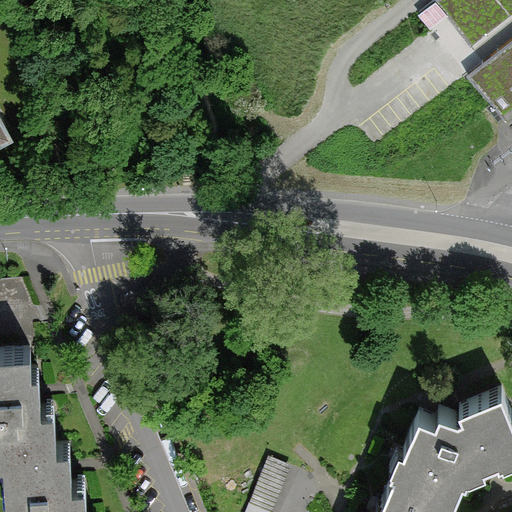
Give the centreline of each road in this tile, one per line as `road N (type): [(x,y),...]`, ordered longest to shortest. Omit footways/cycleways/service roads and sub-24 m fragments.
road 1 (tertiary): [(511,254),(307,221),(89,214)]
road 2 (residential): [(89,214),(108,321),(184,511)]
